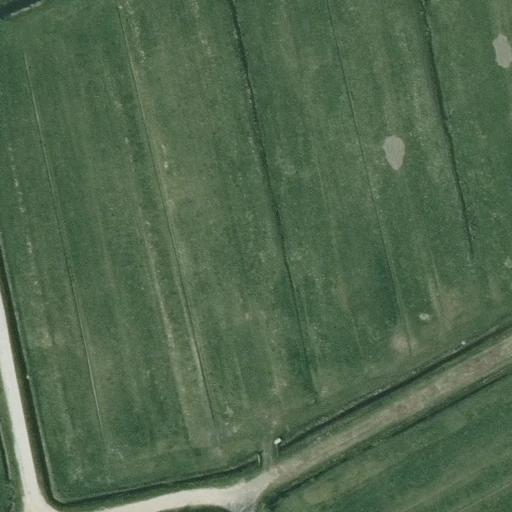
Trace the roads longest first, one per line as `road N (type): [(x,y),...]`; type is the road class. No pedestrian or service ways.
road 1 (track): [(511,346),(259,483)]
road 2 (track): [(36,511),(0,338)]
